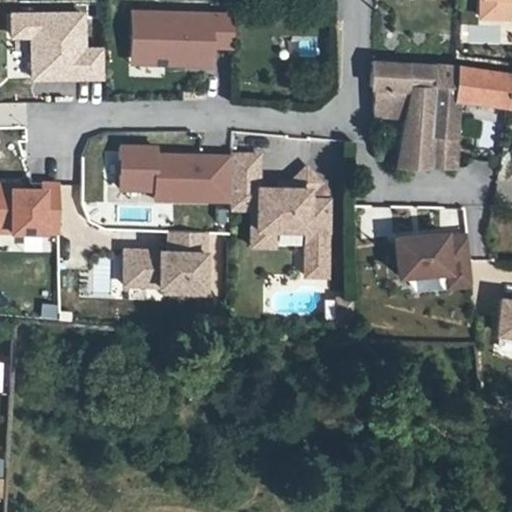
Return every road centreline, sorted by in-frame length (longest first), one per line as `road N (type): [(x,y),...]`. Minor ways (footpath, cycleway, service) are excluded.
road 1 (residential): [(353,103),(340,112),(48,113),(48,158)]
road 2 (residential): [(353,103),(381,177),(473,189),(486,274)]
